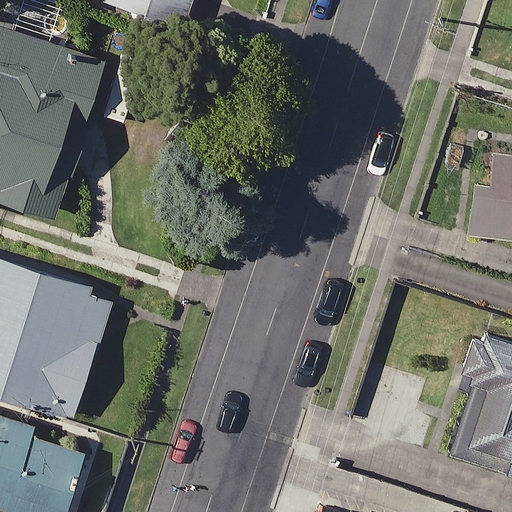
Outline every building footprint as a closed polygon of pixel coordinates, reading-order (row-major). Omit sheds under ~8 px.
[(111,0),(194,29),(203,0),(111,0)] [(149,66),(0,20),(0,205),(3,195),(66,215),(99,109),(133,119),(149,66)] [(478,232),(511,235),(511,151),(502,150),(499,179),(484,177),(478,232)] [(119,291),(0,254),(0,389),(82,414),(119,291)] [(424,307),(395,304),(392,340),(420,343),(424,307)] [(511,332),(484,323),(469,370),(486,376),(461,453),(511,469),(511,332)] [(73,511),(97,440),(0,408),(0,503),(27,511),(73,511)] [(376,511),(364,508),(291,481),(281,511),(376,511)]
